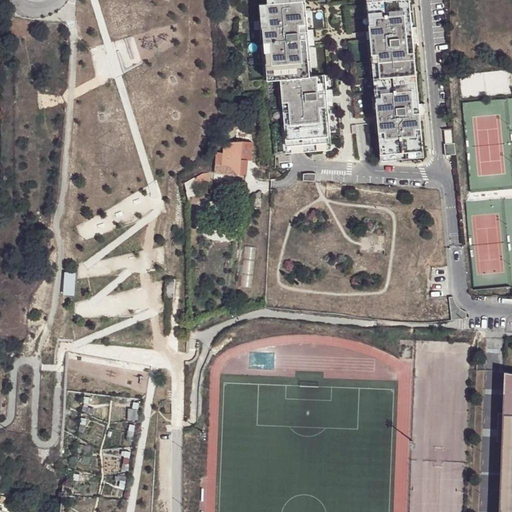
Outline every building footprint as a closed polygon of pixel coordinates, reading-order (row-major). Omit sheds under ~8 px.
[(269,24),(267,0),(260,1),(262,24),(263,24),(269,24)] [(267,77),(273,153),(331,149),(327,105),(325,105),(325,96),(332,95),(331,88),(326,89),(325,73),(312,74),(309,43),(309,36),(314,35),(313,27),(308,28),(305,0),(373,0),(375,22),(369,22),(370,31),(370,38),(372,52),(378,52),(381,100),(375,100),(377,116),(377,122),(378,131),(384,131),(384,138),(378,138),(380,153),(423,150),(421,134),(415,135),(415,128),(420,128),(420,121),(419,112),(421,112),(420,104),(419,104),(413,105),(412,97),(418,96),(414,50),(408,50),(408,42),(414,42),(419,42),(418,34),(413,34),(412,26),(407,27),(406,19),(412,19),(412,18),(410,0),(268,0),(267,0),(269,24),(263,24),(265,54),(271,53),(273,77),(267,77)] [(367,0),(369,22),(375,22),(373,0),(367,0)] [(412,19),(406,19),(407,27),(412,26),(413,34),(418,34),(418,26),(413,26),(412,19)] [(378,52),(372,52),(375,100),(381,100),(378,52)] [(234,118),(229,129),(239,129),(238,118),(234,118)] [(451,129),(442,129),(442,130),(444,130),(445,144),(443,144),(444,156),(455,155),(454,143),(451,143),(450,129),(451,129)] [(216,151),(213,172),(236,174),(235,181),(243,182),(246,160),(250,160),(251,142),(225,140),(224,142),(223,152),(216,151)] [(423,150),(380,153),(379,153),(380,160),(423,157),(423,150)] [(201,172),(183,182),(185,194),(196,193),(196,191),(209,179),(208,172),(201,172)] [(303,173),(303,181),(315,181),(316,174),(303,173)] [(64,296),(75,296),(75,273),(64,273),(64,296)] [(251,286),(251,278),(240,278),(240,287),(251,286)] [(511,511),(511,374),(507,374),(501,511),(511,511)]
